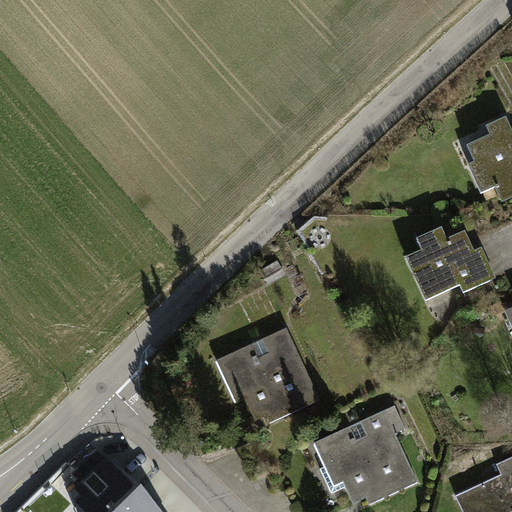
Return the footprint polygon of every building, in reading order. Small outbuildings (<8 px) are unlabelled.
[(511,133),(506,119),(487,128),(491,137),(467,147),(475,164),(469,167),(481,194),(495,188),(500,198),(511,192),(511,133)] [(421,252),(405,260),(425,303),(460,287),(463,295),(492,282),(477,251),(470,255),(460,235),(447,241),(442,229),(416,241),(421,252)] [(287,330),(219,360),(231,386),(243,380),(256,410),(264,406),(271,421),(318,400),(287,330)] [(395,407),(316,443),(327,466),(320,470),(331,495),(351,486),(354,492),(364,488),(371,505),(417,484),(395,435),(406,430),(395,407)] [(98,450),(72,476),(80,484),(73,491),(79,511),(115,511),(137,490),(98,450)] [(501,476),(459,495),(466,511),(511,511),(511,458),(496,466),(501,476)] [(158,511),(137,490),(115,511),(158,511)]
